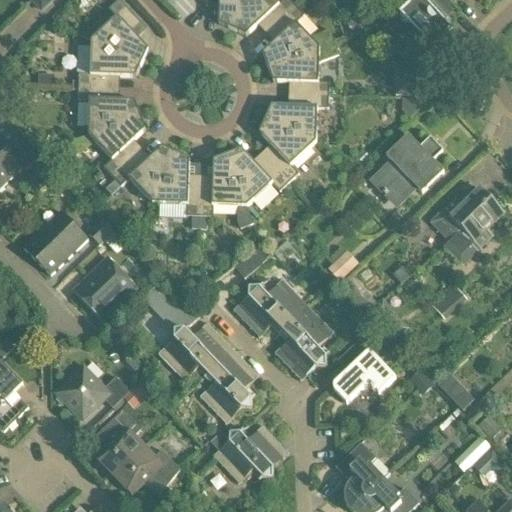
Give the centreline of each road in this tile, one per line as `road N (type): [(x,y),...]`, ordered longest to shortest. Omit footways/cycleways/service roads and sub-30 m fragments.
road 1 (residential): [(301,511),(298,400),(214,311)]
road 2 (residential): [(214,53),(237,67),(247,92),(239,118),(216,134),(178,125),(164,102),(168,76),(187,57)]
